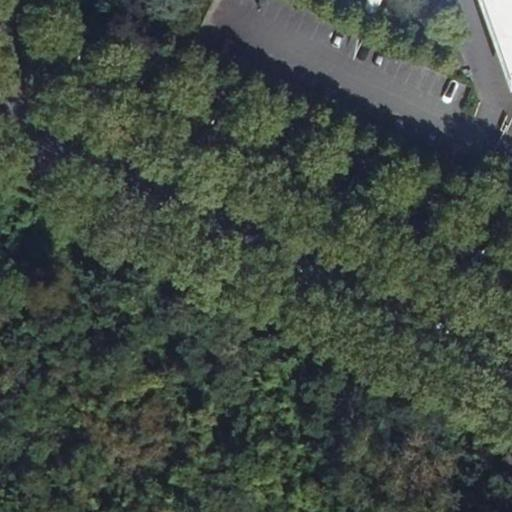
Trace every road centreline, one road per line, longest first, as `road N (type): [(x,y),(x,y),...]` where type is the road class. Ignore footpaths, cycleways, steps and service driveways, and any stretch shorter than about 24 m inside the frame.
road 1 (primary): [(511,277),(0,32)]
road 2 (primary): [(0,115),(511,358)]
road 3 (unknown): [(511,110),(277,0)]
